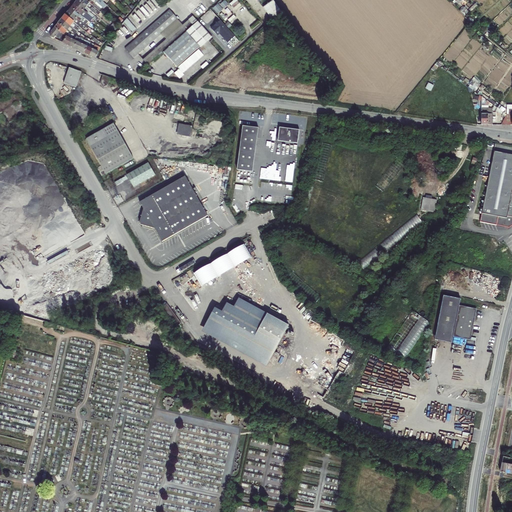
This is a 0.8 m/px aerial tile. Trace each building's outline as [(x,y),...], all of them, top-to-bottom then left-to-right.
[(90,10),(78,0),(77,0),(74,4),(93,18),(94,19),(96,17),(89,12),(90,10)] [(78,0),(90,10),(92,7),(96,11),(95,12),(98,15),(100,12),(92,5),(86,0),(78,0)] [(96,2),(93,0),(86,0),(92,5),(100,12),(104,15),(106,12),(99,6),(98,6),(95,4),(96,2)] [(113,5),(108,0),(104,0),(109,4),(109,5),(113,9),(115,6),(113,5)] [(225,0),(219,5),(223,9),(228,4),(225,0)] [(283,16),(274,3),(264,10),(273,23),(283,16)] [(93,18),(74,4),(71,7),(84,17),(88,21),(89,21),(90,22),(93,18)] [(218,14),(223,9),(218,4),(213,9),(218,14)] [(84,17),(71,7),(68,11),(86,25),(89,21),(88,21),(84,17)] [(68,11),(65,15),(77,25),(81,28),(82,26),(84,28),(86,25),(68,11)] [(170,11),(161,18),(165,22),(174,15),(170,11)] [(77,25),(65,15),(62,19),(73,29),(77,31),(81,34),(85,36),(86,34),(76,27),(77,25)] [(174,15),(165,22),(138,44),(128,52),(133,58),(178,20),(174,15)] [(161,18),(135,41),(138,44),(165,22),(161,18)] [(194,28),(199,24),(194,18),(189,22),(193,27),(194,28)] [(58,23),(67,30),(70,32),(72,30),(73,31),(72,32),(75,34),(76,33),(77,31),(73,29),(62,19),(58,23)] [(143,60),(147,66),(193,27),(189,22),(143,60)] [(55,26),(64,33),(67,36),(68,34),(66,32),(67,30),(58,23),(55,26)] [(236,40),(222,23),(212,31),(218,39),(221,36),(225,40),(224,40),(229,46),(236,40)] [(199,24),(187,34),(200,50),(201,50),(213,40),(199,24)] [(51,31),(51,37),(57,40),(60,36),(62,38),(63,37),(62,36),(64,33),(55,26),(51,31)] [(67,36),(64,43),(69,46),(74,35),(69,33),(68,33),(68,34),(67,36)] [(200,50),(187,34),(164,53),(177,69),(200,50)] [(74,48),(79,38),(74,35),(69,46),(74,48)] [(84,40),(79,38),(74,48),(80,50),(84,40)] [(89,42),(84,40),(80,50),(85,53),(89,42)] [(128,52),(138,44),(135,41),(125,49),(128,52)] [(95,45),(89,42),(85,53),(90,55),(95,45)] [(90,55),(96,58),(100,47),(95,45),(90,55)] [(82,72),(69,68),(64,83),(76,88),(82,72)] [(433,71),(425,89),(431,91),(439,74),(433,71)] [(110,77),(103,75),(100,83),(102,88),(108,85),(110,77)] [(481,109),(481,125),(491,125),(491,114),(491,107),(505,117),(506,114),(496,108),(492,104),(481,97),(481,105),(481,109)] [(500,125),(511,125),(511,109),(509,110),(506,114),(505,117),(500,125)] [(113,123),(102,130),(106,137),(117,131),(113,123)] [(177,136),(191,137),(192,126),(178,125),(177,136)] [(237,170),(253,172),(259,128),(243,126),(237,170)] [(299,130),(280,128),(278,141),(298,143),(299,130)] [(105,174),(133,158),(117,131),(106,137),(102,130),(85,139),(105,174)] [(323,182),(331,145),(322,143),(314,180),(323,182)] [(511,154),(493,152),(483,223),(511,227),(511,154)] [(383,192),(406,163),(399,157),(375,186),(383,192)] [(155,175),(148,162),(126,174),(133,187),(155,175)] [(142,208),(139,221),(141,223),(154,228),(161,240),(207,214),(184,175),(139,201),(142,208)] [(438,199),(423,197),(421,211),(436,213),(438,199)] [(364,270),(389,249),(386,247),(389,245),(385,240),(358,262),(364,270)] [(91,245),(36,272),(53,306),(58,304),(60,307),(110,283),(91,245)] [(458,297),(441,294),(433,338),(450,342),(451,335),(468,338),(474,307),(457,304),(458,297)] [(206,326),(271,361),(290,326),(240,298),(235,307),(228,303),(223,312),(216,308),(206,326)] [(176,326),(181,322),(167,304),(162,308),(176,326)] [(411,310),(387,348),(405,359),(429,321),(411,310)] [(511,464),(502,463),(500,471),(511,473),(511,472),(511,470),(511,465),(511,464)]
